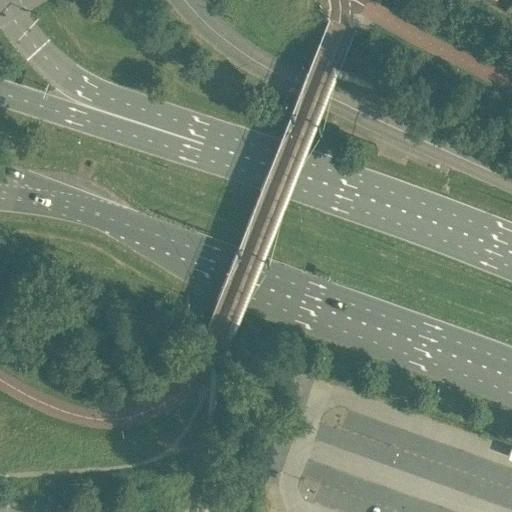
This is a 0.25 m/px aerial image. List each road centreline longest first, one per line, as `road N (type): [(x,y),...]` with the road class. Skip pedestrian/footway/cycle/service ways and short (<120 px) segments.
road 1 (primary): [(11,188),(511,364)]
road 2 (primary): [(511,266),(314,181),(202,144)]
road 3 (primary): [(202,144),(62,76),(0,0)]
road 4 (secondary): [(202,144),(0,93)]
